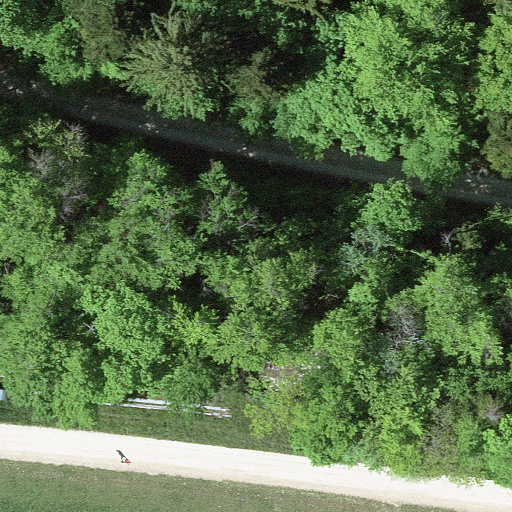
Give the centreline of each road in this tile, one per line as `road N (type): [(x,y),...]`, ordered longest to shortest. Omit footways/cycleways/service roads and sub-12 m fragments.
road 1 (track): [(511,198),(287,157),(0,86)]
road 2 (track): [(511,496),(0,436)]
